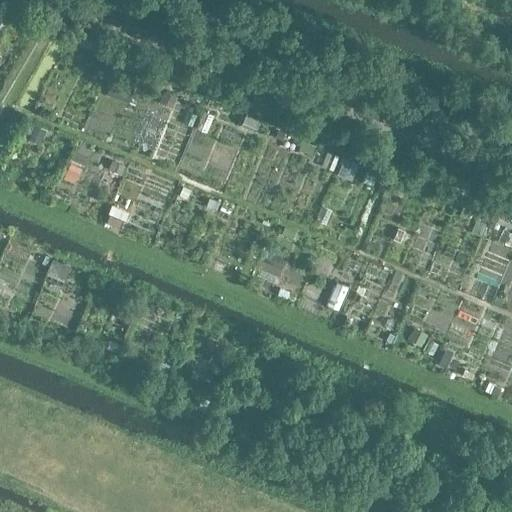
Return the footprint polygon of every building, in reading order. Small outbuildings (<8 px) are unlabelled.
[(36,27),(39,20),(33,17),(30,24),(36,27)] [(109,67),(101,64),(97,74),(104,77),(109,67)] [(107,94),(128,103),(135,86),(113,78),(107,94)] [(167,106),(172,93),(162,89),(157,102),(167,106)] [(206,132),(213,115),(203,111),(196,128),(206,132)] [(256,127),(259,119),(245,114),(242,121),(256,127)] [(40,144),(46,129),(34,124),(28,139),(40,144)] [(281,140),(285,132),(277,129),(273,136),(281,140)] [(311,154),(315,145),(302,139),(298,148),(311,154)] [(326,166),(331,153),(327,151),(322,164),(326,166)] [(338,156),(334,154),(328,168),(333,170),(338,156)] [(353,176),(359,163),(344,156),(338,170),(353,176)] [(120,173),(124,164),(112,159),(108,168),(120,173)] [(77,178),(82,168),(69,162),(62,178),(73,183),(75,178),(77,178)] [(377,173),(366,170),(362,182),(373,185),(377,173)] [(406,190),(410,182),(394,174),(390,182),(406,190)] [(392,187),(386,184),(382,194),(388,197),(392,187)] [(186,198),(190,190),(183,186),(178,195),(186,198)] [(434,191),(428,187),(425,192),(432,195),(434,191)] [(216,208),(219,201),(209,197),(206,204),(216,208)] [(232,206),(222,202),(219,209),(229,213),(232,206)] [(124,219),(128,211),(111,204),(108,212),(124,219)] [(468,218),(472,208),(463,204),(459,214),(468,218)] [(325,224),(332,210),(322,205),(316,220),(325,224)] [(499,213),(493,210),(486,226),(492,228),(499,213)] [(123,220),(110,214),(106,222),(119,229),(123,220)] [(481,235),(486,224),(476,219),(470,231),(481,235)] [(292,238),(295,231),(283,226),(280,233),(292,238)] [(399,242),(404,230),(397,227),(392,239),(399,242)] [(510,245),(511,240),(511,232),(503,229),(498,240),(510,245)] [(46,265),(50,257),(45,255),(41,263),(46,265)] [(66,279),(72,267),(53,258),(47,270),(66,279)] [(338,309),(348,287),(336,281),(326,304),(338,309)] [(287,299),(289,291),(280,288),(277,295),(287,299)] [(451,301),(438,295),(434,304),(447,310),(451,301)] [(461,306),(459,311),(477,320),(479,315),(461,306)] [(485,313),(483,318),(496,325),(499,320),(485,313)] [(421,346),(427,334),(414,326),(407,338),(421,346)] [(390,342),(394,335),(390,333),(385,340),(390,342)] [(117,353),(121,344),(109,339),(105,348),(117,353)] [(433,354),(438,344),(428,339),(423,349),(433,354)] [(447,369),(454,354),(446,351),(439,366),(447,369)] [(165,374),(170,364),(159,360),(155,369),(165,374)] [(506,371),(497,366),(494,373),(503,377),(506,371)] [(453,379),(455,373),(447,370),(445,375),(453,379)] [(497,397),(501,387),(488,381),(484,390),(497,397)] [(209,400),(201,396),(195,408),(203,412),(209,400)]
